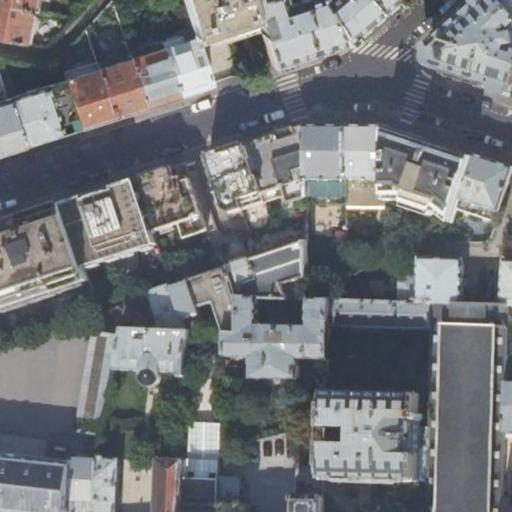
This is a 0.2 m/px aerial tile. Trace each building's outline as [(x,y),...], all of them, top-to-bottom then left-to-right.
[(38,0),(0,0),(0,3),(27,9),(36,11),(38,0)] [(182,0),(194,35),(256,16),(250,0),(182,0)] [(250,0),(256,16),(271,64),(305,53),(343,41),(319,0),(250,0)] [(376,13),(390,0),(319,0),(343,41),(376,13)] [(511,12),(502,0),(482,0),(467,13),(431,44),(436,69),(481,84),(511,94),(511,12)] [(511,0),(502,0),(511,12),(511,0)] [(27,9),(0,3),(0,39),(27,45),(30,27),(24,26),(27,9)] [(178,35),(160,40),(178,95),(190,91),(210,84),(195,36),(180,41),(178,35)] [(128,51),(130,58),(146,105),(165,99),(178,95),(160,40),(128,51)] [(114,56),(96,62),(113,116),(131,110),(146,105),(130,58),(116,62),(114,56)] [(64,79),(67,86),(80,127),(98,121),(113,116),(96,62),(78,68),(80,74),(64,79)] [(0,152),(3,152),(23,145),(10,104),(0,71),(0,152)] [(67,86),(10,104),(23,145),(54,135),(80,127),(67,86)] [(273,137),(247,145),(266,204),(286,197),(289,205),(308,199),(306,126),(273,137)] [(329,126),(306,126),(308,199),(308,205),(348,206),(347,126),(329,126)] [(366,126),(347,126),(348,206),(388,206),(387,126),(366,126)] [(408,133),(387,126),(388,206),(389,231),(410,233),(410,234),(412,238),(415,240),(448,242),(458,209),(474,157),(436,144),(408,135),(408,133)] [(275,232),(266,204),(247,145),(228,152),(208,158),(223,203),(226,212),(233,215),(243,212),(253,239),(261,236),(275,232)] [(475,155),(474,157),(458,209),(496,222),(511,173),(511,167),(501,164),(485,158),(475,155)] [(164,172),(138,181),(154,232),(181,224),(186,238),(208,231),(186,165),(164,172)] [(117,188),(64,205),(84,267),(158,245),(154,232),(138,181),(117,188)] [(84,267),(64,205),(16,221),(0,226),(0,306),(4,308),(89,281),(84,267)] [(231,268),(241,298),(260,298),(308,300),(308,243),(298,246),(296,241),(276,247),(278,253),(252,261),(250,254),(241,257),(228,261),(231,268)] [(423,261),(422,303),(435,304),(465,304),(466,261),(442,260),(442,262),(423,261)] [(180,284),(172,287),(188,333),(190,333),(226,334),(242,335),(241,298),(231,268),(180,284)] [(159,321),(159,332),(188,333),(172,287),(151,293),(159,321)] [(260,298),(241,298),(242,335),(226,334),(225,357),(251,359),(250,378),(301,379),(301,358),(330,359),(331,326),(332,300),(311,300),(309,326),(260,325),(260,298)] [(390,302),(332,300),(331,326),(434,329),(435,304),(422,303),(390,302)] [(505,306),(465,304),(435,304),(434,329),(431,428),(430,448),(428,511),(501,511),(505,433),(507,385),(508,381),(508,360),(510,328),(511,306),(505,306)] [(184,356),(190,333),(188,333),(159,332),(125,331),(117,370),(144,371),(142,381),(143,383),(146,384),(146,386),(155,386),(155,385),(157,384),(158,382),(159,371),(176,372),(176,376),(177,377),(179,377),(182,376),(184,375),(184,356)] [(79,432),(98,433),(106,360),(118,361),(121,339),(89,336),(79,432)] [(419,447),(430,448),(431,428),(420,427),(421,420),(425,420),(424,415),(421,414),(422,387),(355,386),(347,389),(347,391),(329,391),(327,426),(356,427),(355,437),(341,437),(341,443),(326,442),(324,480),(341,480),(342,482),(358,482),(360,481),(385,481),(387,483),(401,484),(403,482),(418,482),(419,447)] [(0,454),(45,457),(46,440),(0,438),(0,454)] [(100,502),(98,511),(182,511),(185,462),(181,462),(158,461),(155,511),(115,511),(118,460),(105,461),(104,459),(102,455),(98,454),(97,461),(96,501),(100,502)] [(0,511),(98,511),(100,502),(96,501),(97,461),(70,460),(69,464),(0,455),(0,511)] [(295,503),(299,503),(298,511),(248,511),(249,503),(245,503),(245,477),(220,476),(218,511),(323,511),(324,489),(324,483),(322,482),(324,459),(298,458),(295,503)] [(218,511),(220,476),(220,472),(221,463),(185,462),(182,511),(218,511)]
